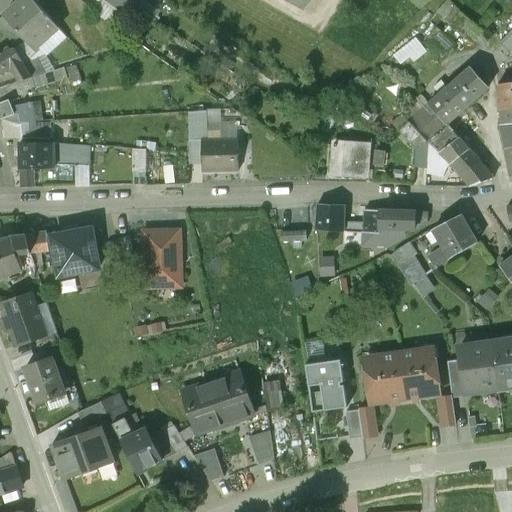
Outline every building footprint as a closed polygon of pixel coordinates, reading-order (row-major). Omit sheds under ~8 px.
[(59,28),(33,0),(22,0),(4,16),(25,40),(28,37),(38,47),(59,28)] [(142,4),(136,0),(120,0),(137,12),(142,4)] [(109,24),(117,13),(102,2),(94,12),(109,24)] [(483,33),(452,5),(443,15),(450,26),(454,30),(449,36),(457,42),(462,36),(473,46),(483,33)] [(511,13),(496,32),(504,40),(511,30),(511,13)] [(29,55),(38,47),(28,37),(25,40),(4,16),(0,20),(0,29),(17,49),(22,47),(29,55)] [(455,44),(437,28),(424,43),(443,59),(455,44)] [(511,53),(511,30),(504,40),(499,46),(511,56),(511,53)] [(0,52),(0,75),(10,70),(12,74),(25,66),(15,50),(11,51),(9,47),(0,52)] [(17,49),(15,50),(25,66),(33,78),(46,73),(29,55),(22,47),(17,49)] [(83,84),(77,64),(67,67),(72,87),(83,84)] [(25,66),(12,74),(17,82),(33,78),(25,66)] [(46,73),(33,78),(36,89),(67,79),(63,68),(46,73)] [(485,91),(468,71),(453,83),(470,103),(485,91)] [(470,103),(453,83),(447,89),(442,82),(435,88),(440,95),(437,97),(455,117),(470,103)] [(511,82),(497,86),(500,111),(511,108),(511,82)] [(455,117),(437,97),(426,106),(426,107),(443,127),(455,117)] [(39,102),(15,105),(11,107),(9,101),(0,104),(0,115),(1,118),(21,124),(29,124),(42,123),(39,102)] [(443,127),(426,107),(409,122),(421,135),(426,141),(443,127)] [(511,108),(500,111),(502,127),(511,124),(511,108)] [(202,140),(208,140),(207,119),(221,117),(221,110),(189,112),(189,164),(203,164),(202,140)] [(398,130),(409,122),(404,116),(393,124),(398,130)] [(421,135),(409,122),(399,131),(410,143),(421,135)] [(42,123),(29,124),(31,139),(47,140),(46,128),(46,123),(42,123)] [(29,124),(21,124),(22,140),(31,139),(29,124)] [(511,124),(502,127),(505,140),(511,138),(511,124)] [(440,155),(451,145),(446,136),(433,148),(440,155)] [(451,145),(440,155),(450,165),(468,151),(458,138),(451,145)] [(239,171),(238,139),(208,140),(202,140),(203,164),(203,172),(239,171)] [(428,143),(415,142),(413,167),(425,168),(428,143)] [(433,148),(428,143),(425,168),(425,175),(442,178),(444,171),(449,165),(450,165),(440,155),(433,148)] [(54,144),(20,144),(20,169),(55,168),(55,165),(54,144)] [(77,146),(54,144),(55,165),(76,166),(77,146)] [(366,147),(332,145),(330,173),(365,175),(366,147)] [(77,146),(76,166),(88,166),(89,147),(77,146)] [(146,150),(134,150),(133,173),(146,173),(146,150)] [(479,162),(469,150),(468,151),(450,165),(449,165),(470,186),(494,178),(479,162)] [(344,206),(318,205),(316,230),(344,232),(344,223),(344,206)] [(380,211),(365,210),(364,224),(344,223),(344,232),(374,234),(379,234),(379,229),(380,211)] [(415,212),(380,211),(379,229),(404,230),(415,231),(415,212)] [(415,212),(415,231),(425,224),(426,212),(415,212)] [(461,215),(434,229),(441,241),(441,242),(444,248),(429,257),(434,264),(430,266),(433,270),(477,243),(461,215)] [(92,229),(52,237),(59,277),(99,269),(92,229)] [(379,229),(379,234),(387,235),(387,247),(404,237),(404,230),(379,229)] [(179,231),(143,232),(145,288),(181,287),(179,231)] [(374,234),(344,232),(343,240),(374,242),(374,234)] [(49,252),(47,234),(26,236),(35,263),(43,262),(42,253),(49,252)] [(12,237),(0,241),(0,278),(36,267),(35,263),(26,236),(12,237)] [(117,240),(123,263),(135,260),(129,237),(117,240)] [(106,243),(112,266),(123,263),(117,240),(106,243)] [(409,243),(397,250),(392,256),(411,285),(425,276),(412,256),(416,254),(409,243)] [(511,257),(506,263),(503,259),(499,263),(501,266),(500,267),(511,282),(511,257)] [(45,273),(43,262),(35,263),(36,267),(39,275),(45,273)] [(31,296),(3,306),(6,315),(2,322),(4,328),(13,331),(18,347),(46,337),(31,296)] [(40,350),(60,344),(57,336),(38,342),(40,350)] [(511,339),(492,342),(499,390),(511,387),(511,339)] [(492,342),(473,345),(473,350),(459,352),(460,360),(464,389),(475,387),(476,393),(499,390),(492,342)] [(421,353),(421,350),(399,353),(405,399),(440,394),(435,357),(428,358),(421,353)] [(399,353),(377,356),(377,359),(372,366),(365,367),(371,404),(405,399),(399,353)] [(52,359),(24,369),(36,401),(47,398),(51,410),(68,404),(63,390),(69,387),(61,366),(55,368),(52,359)] [(340,360),(306,365),(312,412),(347,407),(340,360)] [(452,390),(464,389),(460,360),(448,362),(452,390)] [(240,372),(211,382),(226,425),(254,415),(240,372)] [(281,378),(267,381),(272,406),(286,404),(281,378)] [(211,382),(183,391),(197,434),(226,425),(211,382)] [(106,413),(113,425),(123,420),(132,416),(120,393),(101,402),(106,413)] [(456,424),(452,397),(439,399),(442,426),(456,424)] [(101,402),(78,413),(84,424),(106,413),(101,402)] [(373,409),(359,410),(363,437),(377,436),(373,409)] [(363,437),(359,410),(346,412),(350,439),(363,437)] [(124,441),(132,438),(123,420),(113,425),(122,443),(124,441)] [(173,424),(150,436),(162,460),(188,447),(173,424)] [(101,426),(52,444),(65,480),(114,463),(101,426)] [(140,472),(162,460),(147,430),(132,438),(124,441),(140,472)] [(275,460),(270,431),(249,438),(259,465),(275,460)] [(195,456),(211,482),(224,477),(215,449),(195,456)] [(9,463),(0,465),(0,493),(22,487),(11,453),(5,457),(9,463)]
